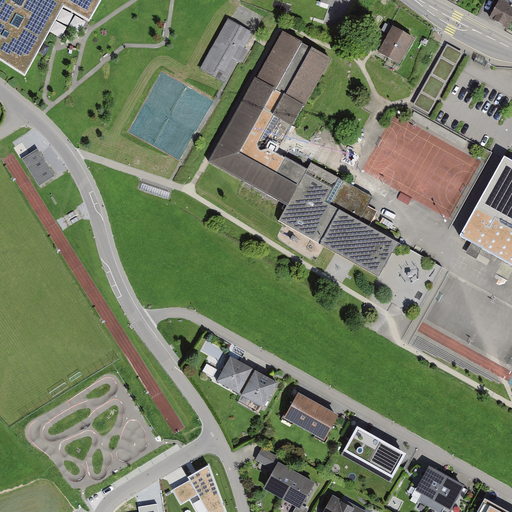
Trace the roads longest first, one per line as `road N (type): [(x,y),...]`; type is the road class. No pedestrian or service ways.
road 1 (residential): [(511,493),(212,325),(179,313),(139,324)]
road 2 (residential): [(139,324),(89,194),(57,140),(26,112)]
road 3 (residential): [(213,440),(208,418),(139,324)]
road 4 (residential): [(213,440),(114,498),(105,511)]
